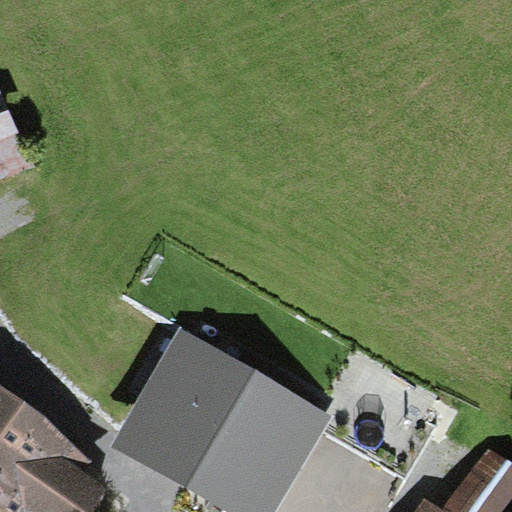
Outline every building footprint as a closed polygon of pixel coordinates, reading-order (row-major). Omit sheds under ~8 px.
[(0,169),(18,162),(0,118),(0,169)] [(437,426),(341,370),(328,393),(202,320),(135,436),(263,510),(312,426),(407,480),(437,426)] [(0,511),(76,511),(92,491),(59,467),(70,453),(39,426),(41,424),(5,397),(0,403),(0,430),(14,439),(0,461),(0,511)] [(0,461),(14,439),(0,430),(0,461)] [(434,511),(426,506),(421,511),(498,511),(511,493),(511,473),(488,457),(449,511),(434,511)]
